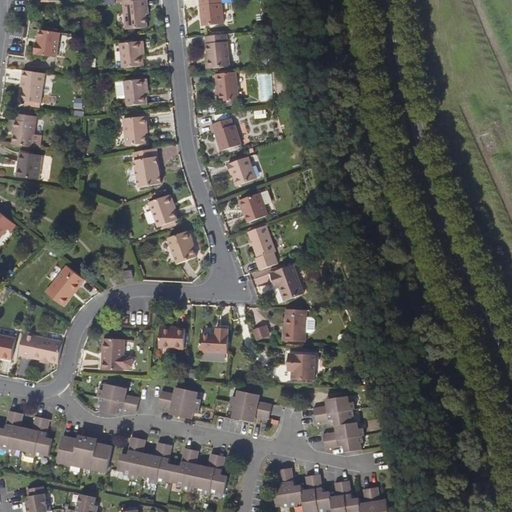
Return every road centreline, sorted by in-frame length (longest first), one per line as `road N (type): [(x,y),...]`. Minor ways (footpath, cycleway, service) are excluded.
road 1 (residential): [(53,389),(79,323),(96,306),(135,290),(209,293),(223,281),(184,148),(168,0)]
road 2 (secondary): [(511,384),(453,249),(403,85),(390,0)]
